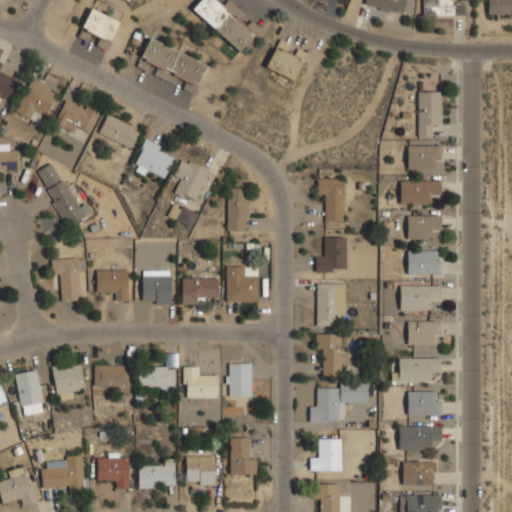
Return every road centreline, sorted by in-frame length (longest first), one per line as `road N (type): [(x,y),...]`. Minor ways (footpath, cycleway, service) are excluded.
road 1 (residential): [(472,51),(472,511)]
road 2 (residential): [(280,171),(288,202),(286,511)]
road 3 (residential): [(0,21),(249,143),(280,171)]
road 4 (residential): [(0,343),(120,328),(286,328)]
road 5 (residential): [(289,0),(390,45),(511,51)]
